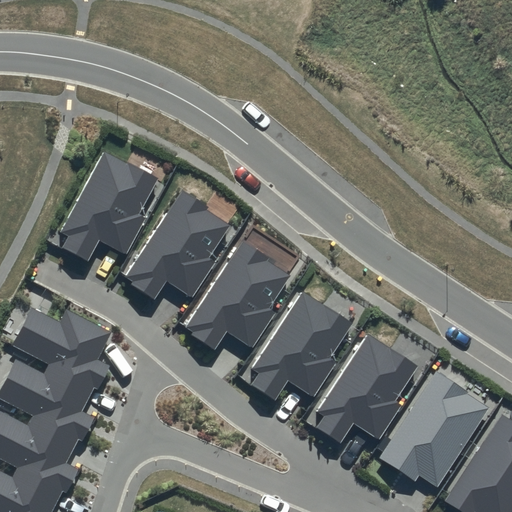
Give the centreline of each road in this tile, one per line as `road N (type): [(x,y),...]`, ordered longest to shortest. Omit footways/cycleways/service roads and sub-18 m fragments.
road 1 (residential): [(0,56),(72,61),(159,92),(213,125),(406,281),(511,347)]
road 2 (residential): [(346,498),(300,452),(162,346)]
road 3 (residential): [(132,428),(280,485),(346,498)]
road 4 (residential): [(162,346),(40,268)]
